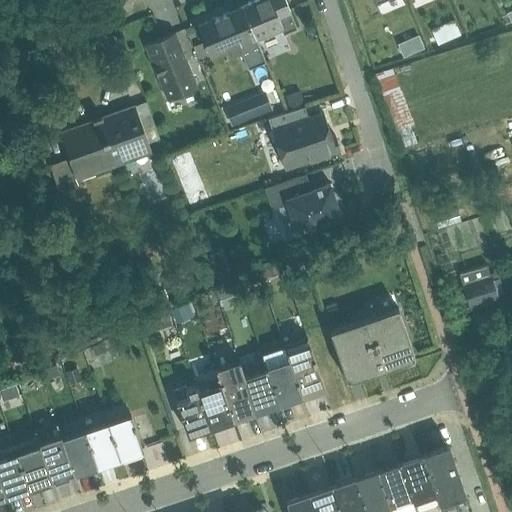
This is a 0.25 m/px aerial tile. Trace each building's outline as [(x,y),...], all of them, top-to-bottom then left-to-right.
[(283,36),(297,31),(289,14),(290,14),(284,0),(258,0),(241,7),(257,42),(281,32),(283,36)] [(257,42),(241,7),(226,14),(226,15),(215,20),(214,18),(197,25),(211,58),(227,53),(229,58),(242,53),(248,71),(266,63),(257,42)] [(429,29),(436,46),(459,37),(453,20),(429,29)] [(403,57),(422,48),(416,34),(396,43),(403,57)] [(168,102),(198,90),(175,35),(145,46),(168,102)] [(395,79),(391,70),(376,75),(401,151),(418,145),(412,127),(415,126),(402,90),(401,91),(396,78),(395,79)] [(228,125),(270,113),(264,92),(222,104),(228,125)] [(299,93),(285,97),(289,110),(304,104),(299,93)] [(113,167),(151,153),(135,108),(102,119),(102,118),(97,120),(113,167)] [(287,170),(340,152),(336,137),(330,139),(327,130),(328,129),(324,115),(309,120),(305,108),(269,120),(287,170)] [(113,167),(97,120),(92,121),(93,123),(60,134),(69,160),(50,167),(60,194),(82,186),(80,179),(113,167)] [(29,163),(13,162),(11,196),(26,197),(29,163)] [(298,234),(342,219),(330,185),(311,191),(306,176),(266,191),(272,211),(287,206),(298,234)] [(211,204),(208,192),(193,196),(196,208),(211,204)] [(489,275),(487,267),(460,276),(471,311),(507,300),(498,273),(489,275)] [(0,294),(23,302),(27,288),(4,281),(0,294)] [(142,299),(137,286),(122,293),(127,306),(142,299)] [(193,319),(187,305),(171,311),(177,326),(185,323),(184,322),(193,319)] [(381,371),(414,359),(399,311),(363,323),(381,371)] [(500,313),(476,320),(480,333),(504,325),(500,313)] [(173,328),(169,315),(153,320),(157,333),(173,328)] [(381,371),(363,323),(331,334),(347,382),(381,371)] [(301,397),(324,389),(308,340),(285,347),(301,397)] [(301,397),(285,347),(262,355),(267,370),(279,405),(301,397)] [(31,351),(14,351),(14,364),(0,364),(0,375),(31,373),(31,351)] [(256,413),(244,377),(239,362),(216,370),(233,420),(256,413)] [(61,377),(56,366),(43,371),(48,382),(61,377)] [(82,383),(78,370),(65,375),(70,387),(82,383)] [(211,428),(233,420),(216,370),(194,378),(196,385),(211,428)] [(256,413),(279,405),(267,370),(244,377),(256,413)] [(211,428),(196,385),(188,388),(187,385),(173,389),(176,400),(188,436),(211,428)] [(16,386),(0,391),(0,396),(2,404),(20,398),(16,386)] [(142,451),(130,416),(107,424),(120,459),(142,451)] [(97,467),(120,459),(107,424),(85,431),(97,467)] [(51,481),(74,474),(62,439),(57,425),(34,433),(37,440),(51,481)] [(97,467),(85,431),(62,439),(74,474),(97,467)] [(51,481),(37,440),(15,448),(29,490),(51,481)] [(0,479),(7,497),(29,490),(15,448),(0,452),(0,479)] [(442,511),(448,511),(469,505),(450,449),(424,458),(438,499),(442,511)] [(438,499),(424,458),(400,465),(414,507),(438,499)] [(413,511),(416,511),(414,507),(400,465),(377,473),(389,507),(390,511),(413,511)] [(375,511),(389,507),(377,473),(355,481),(365,511),(375,511)] [(365,511),(355,481),(331,488),(339,511),(365,511)] [(339,511),(331,488),(309,496),(314,511),(339,511)] [(288,511),(314,511),(309,496),(286,504),(288,511)]
